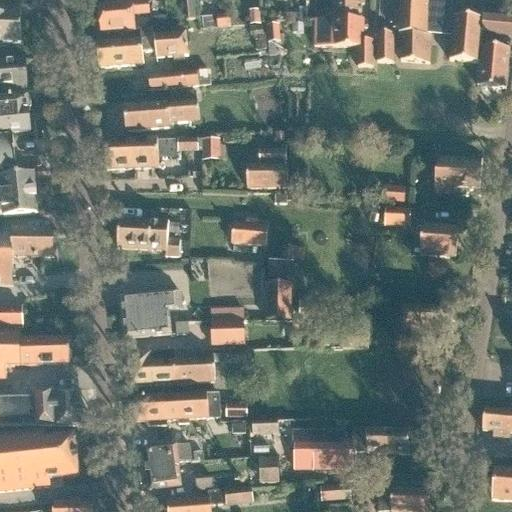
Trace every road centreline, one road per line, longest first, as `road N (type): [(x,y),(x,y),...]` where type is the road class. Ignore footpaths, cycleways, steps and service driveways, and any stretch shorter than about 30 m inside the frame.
road 1 (unclassified): [(122,511),(59,0)]
road 2 (residential): [(458,511),(511,142)]
